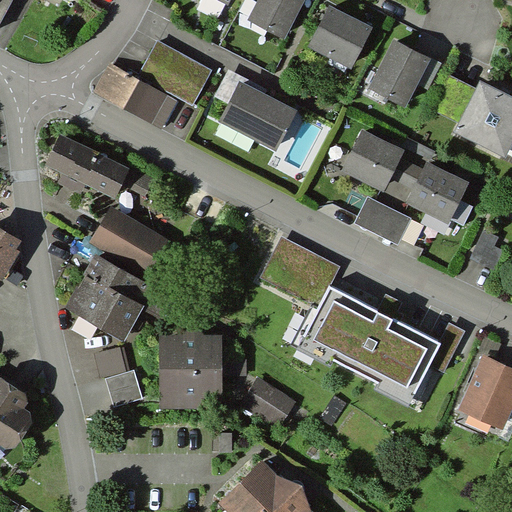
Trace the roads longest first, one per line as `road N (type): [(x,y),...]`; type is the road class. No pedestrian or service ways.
road 1 (residential): [(50,95),(511,318)]
road 2 (residential): [(0,70),(79,511)]
road 3 (residential): [(133,0),(92,59),(50,95)]
